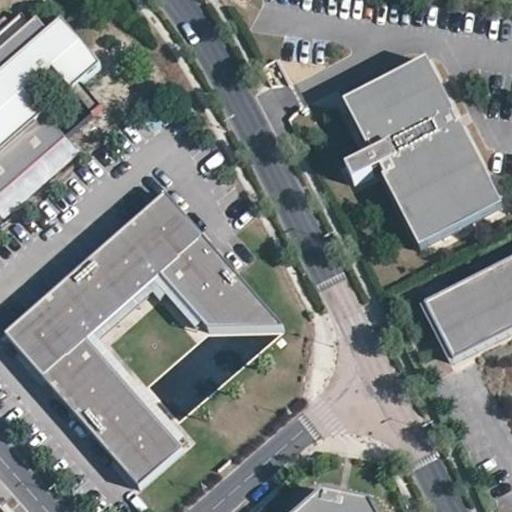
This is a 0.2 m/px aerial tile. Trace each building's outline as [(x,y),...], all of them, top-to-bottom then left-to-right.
[(0,196),(75,131),(35,86),(62,63),(81,85),(92,75),(101,68),(61,21),(47,34),(41,39),(30,26),(21,15),(9,25),(1,32),(0,33),(0,196)] [(9,25),(3,19),(0,21),(0,30),(1,32),(9,25)] [(47,34),(36,21),(30,26),(41,39),(47,34)] [(504,210),(429,65),(347,107),(374,159),(349,172),(358,188),(383,175),(423,252),(504,210)] [(112,97),(92,75),(81,85),(101,107),(112,97)] [(44,382),(204,241),(166,198),(6,338),(44,382)] [(171,292),(215,254),(204,241),(44,382),(49,388),(55,394),(98,357),(181,451),(187,445),(99,344),(159,292),(201,339),(207,334),(171,292)] [(234,275),(215,254),(171,292),(207,334),(213,340),(283,331),(234,275)] [(511,261),(424,307),(455,365),(511,334),(511,261)] [(181,451),(98,357),(55,394),(139,491),(183,453),(181,451)] [(378,511),(373,503),(322,496),(303,511),(378,511)]
